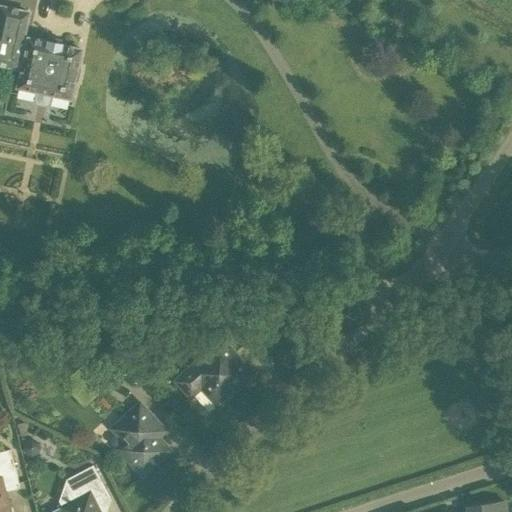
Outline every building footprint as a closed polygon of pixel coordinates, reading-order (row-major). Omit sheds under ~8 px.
[(23,41),(30,12),(2,6),(0,15),(0,64),(21,70),(17,87),(37,92),(35,100),(38,104),(46,106),(50,103),(52,95),(72,99),(82,49),(28,38),(28,42),(23,41)] [(259,354),(271,342),(259,330),(247,342),(259,354)] [(252,374),(220,340),(187,372),(184,369),(172,380),(191,400),(203,389),(218,405),(252,374)] [(108,346),(82,371),(101,392),(128,367),(108,346)] [(159,425),(139,404),(113,429),(125,442),(117,449),(143,476),(170,451),(157,438),(157,432),(154,429),(159,425)] [(0,511),(9,511),(4,492),(20,488),(11,449),(0,451),(0,511)] [(67,478),(77,498),(49,511),(100,511),(98,507),(111,500),(93,465),(67,478)] [(468,511),(506,511),(505,502),(468,507),(468,511)]
